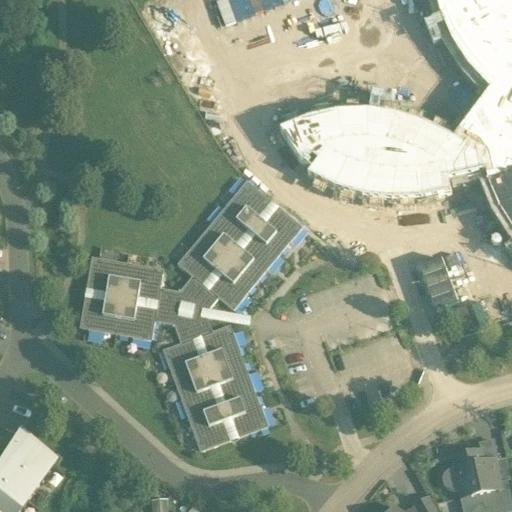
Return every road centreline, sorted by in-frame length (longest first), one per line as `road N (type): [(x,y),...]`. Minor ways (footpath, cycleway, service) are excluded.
road 1 (unknown): [(218,0),(271,177),(301,204),(396,254),(411,239),(406,215),(386,205),(372,209)]
road 2 (residential): [(18,345),(142,455),(192,487),(284,482),(335,511)]
road 3 (residential): [(0,165),(20,253),(18,345)]
road 4 (residential): [(452,413),(396,254)]
road 5 (residential): [(452,413),(385,459),(335,511)]
